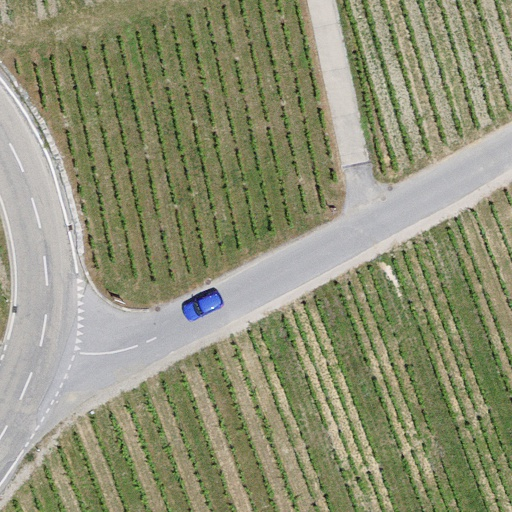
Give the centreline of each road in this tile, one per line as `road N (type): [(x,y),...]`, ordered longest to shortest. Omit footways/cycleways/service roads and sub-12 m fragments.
road 1 (unclassified): [(511,144),(18,365)]
road 2 (track): [(323,0),(366,209)]
road 3 (tertiary): [(0,189),(12,219),(18,365)]
